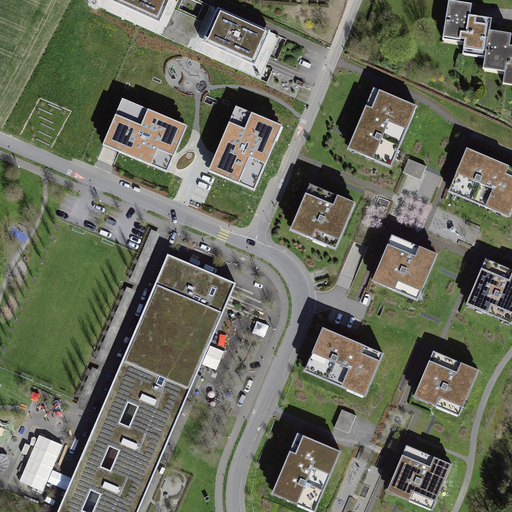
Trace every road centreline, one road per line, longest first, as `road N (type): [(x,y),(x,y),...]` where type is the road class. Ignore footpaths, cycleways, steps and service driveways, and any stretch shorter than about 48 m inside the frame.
road 1 (residential): [(234,511),(235,468),(300,315),(295,276),(254,246)]
road 2 (residential): [(254,246),(0,138)]
road 3 (residential): [(254,246),(357,0)]
